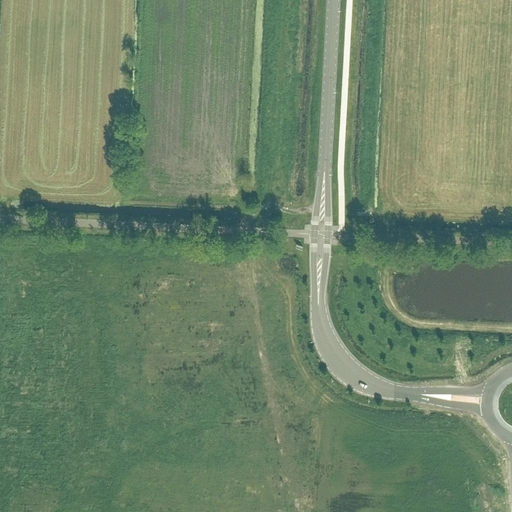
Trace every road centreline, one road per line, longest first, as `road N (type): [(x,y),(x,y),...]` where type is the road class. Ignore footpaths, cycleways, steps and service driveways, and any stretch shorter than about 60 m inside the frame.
road 1 (unclassified): [(314,234),(0,218)]
road 2 (track): [(387,237),(384,285),(392,311),(410,324),(511,331)]
road 3 (secondary): [(332,0),(322,193)]
road 4 (secondary): [(318,282),(320,327),(341,366),(387,390),(432,394)]
road 5 (unclassified): [(511,242),(327,234)]
